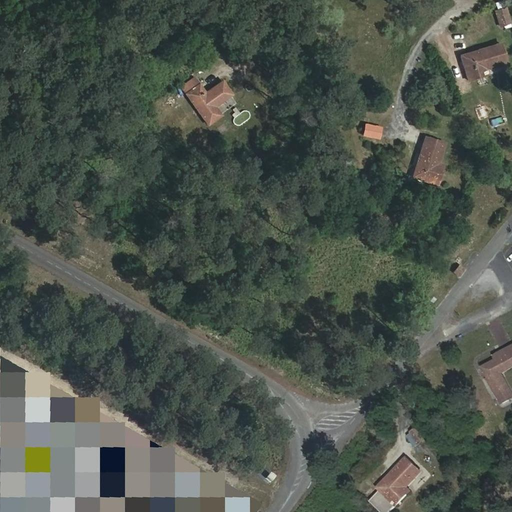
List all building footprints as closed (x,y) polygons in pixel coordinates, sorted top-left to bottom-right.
[(497,58),(511,53),(511,33),(511,30),(473,41),(481,69),(500,64),(497,58)] [(221,113),(240,106),(236,90),(214,97),(210,83),(193,87),(205,127),(223,122),(221,113)] [(381,147),(384,126),(369,123),(365,144),(381,147)] [(448,142),(430,136),(413,181),(440,191),(450,165),(440,163),(448,142)] [(497,359),(511,350),(511,339),(492,350),(497,359)] [(511,350),(497,359),(481,367),(501,401),(511,395),(511,386),(504,370),(511,366),(511,350)] [(412,450),(382,485),(402,502),(431,467),(412,450)]
